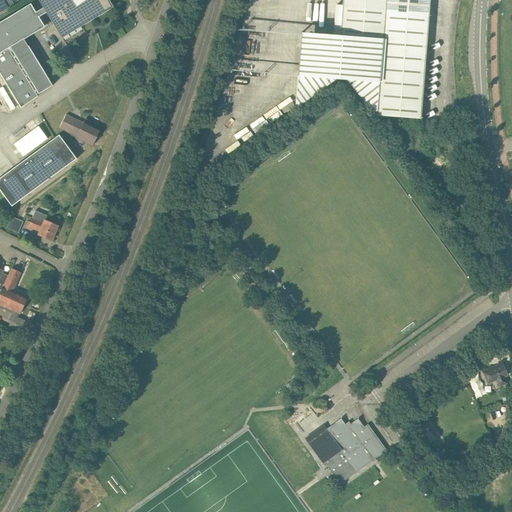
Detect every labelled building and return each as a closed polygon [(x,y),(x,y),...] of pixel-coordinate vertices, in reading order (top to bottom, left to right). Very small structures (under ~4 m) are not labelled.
[(0,0),(0,12),(9,7),(4,0),(0,0)] [(39,0),(56,29),(57,29),(62,37),(112,7),(107,0),(39,0)] [(420,119),(429,0),(342,0),(342,5),(336,5),(333,35),(301,33),(295,105),(300,106),(336,79),(346,80),(359,96),(370,111),(375,111),(375,115),(420,119)] [(0,22),(0,51),(23,38),(43,27),(30,4),(0,22)] [(52,86),(28,46),(23,40),(24,39),(23,38),(0,51),(0,73),(15,99),(21,108),(37,96),(36,94),(38,94),(52,86)] [(285,94),(273,100),(278,110),(290,103),(285,94)] [(92,146),(100,129),(83,121),(82,123),(65,114),(59,127),(76,135),(75,137),(92,146)] [(14,144),(23,157),(47,139),(38,126),(14,144)] [(0,177),(0,191),(11,207),(77,159),(59,135),(0,177)] [(32,218),(28,226),(39,231),(38,235),(51,241),(58,226),(45,221),(47,216),(35,211),(32,218)] [(12,217),(7,228),(18,233),(23,222),(12,217)] [(7,275),(2,273),(4,270),(0,268),(0,304),(20,314),(24,303),(26,303),(27,300),(26,299),(27,297),(12,290),(21,270),(24,264),(19,262),(15,270),(11,268),(8,275),(7,275)] [(499,386),(507,383),(504,377),(507,375),(501,361),(498,362),(499,364),(491,367),(491,365),(487,367),(488,368),(485,370),(485,368),(481,369),(487,384),(496,380),(499,386)] [(303,380),(300,375),(292,380),(295,385),(303,380)] [(423,408),(413,415),(410,417),(409,417),(412,422),(412,421),(415,419),(416,419),(420,425),(427,420),(423,414),(425,412),(423,408)] [(358,419),(347,427),(341,418),(307,443),(323,464),(325,463),(340,484),(347,479),(371,461),(372,462),(375,460),(374,459),(375,458),(378,462),(389,454),(386,451),(386,450),(368,424),(364,427),(358,419)] [(403,474),(407,472),(401,464),(398,467),(403,474)]
